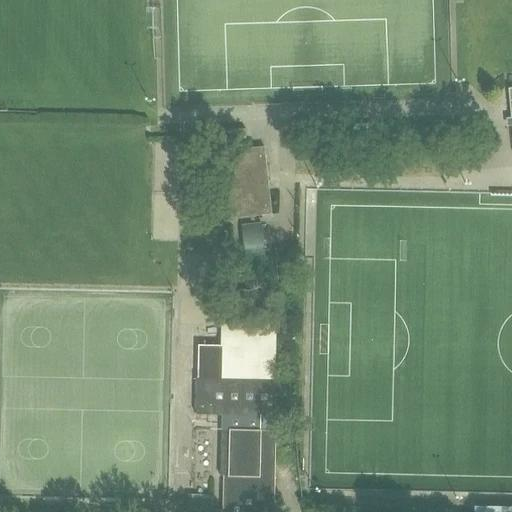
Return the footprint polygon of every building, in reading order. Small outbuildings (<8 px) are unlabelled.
[(373,136),(373,124),(359,125),(359,136),(373,136)] [(220,221),(271,215),(264,147),(213,153),(220,221)] [(245,257),(265,255),(261,224),(241,226),(245,257)] [(260,431),(221,430),(220,476),(223,476),(222,511),(274,511),(274,499),(268,499),(269,484),(275,484),(276,431),(272,416),(273,379),(274,327),(223,326),(223,346),(198,345),(197,378),(196,415),(207,415),(260,416),(260,431)] [(188,495),(188,506),(209,506),(209,496),(188,495)]
